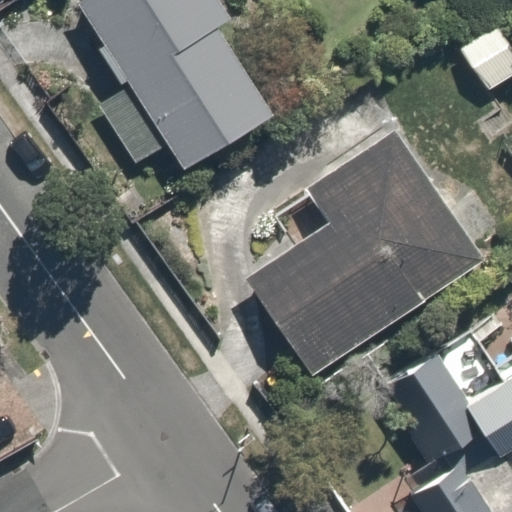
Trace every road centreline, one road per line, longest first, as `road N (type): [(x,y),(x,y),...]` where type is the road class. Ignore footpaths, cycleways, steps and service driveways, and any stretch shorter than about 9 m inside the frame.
road 1 (residential): [(0,210),(171,445)]
road 2 (residential): [(171,445),(63,511)]
